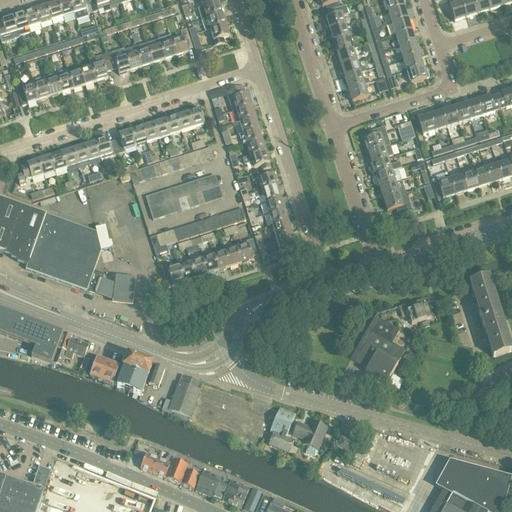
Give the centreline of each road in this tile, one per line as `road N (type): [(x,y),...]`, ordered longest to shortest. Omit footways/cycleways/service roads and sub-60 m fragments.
road 1 (residential): [(259,70),(0,154)]
road 2 (unclassified): [(465,444),(263,385),(228,352)]
road 3 (secondary): [(0,288),(184,361),(228,352)]
road 4 (unclassified): [(214,511),(0,425)]
road 5 (residential): [(327,280),(259,70)]
road 6 (residential): [(333,125),(452,87),(439,45)]
road 7 (residential): [(376,264),(333,125)]
road 8 (secondary): [(376,264),(511,223)]
road 9 (residential): [(333,125),(293,0)]
road 10 (secondary): [(228,352),(253,316),(327,280)]
